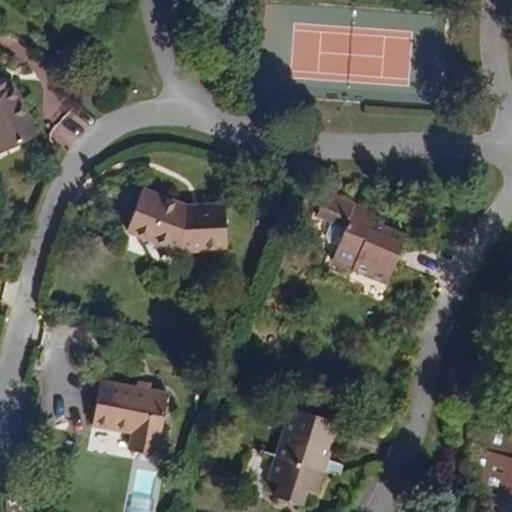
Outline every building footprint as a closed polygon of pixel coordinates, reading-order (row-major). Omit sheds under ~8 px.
[(0,151),(33,135),(11,85),(0,81),(0,151)] [(227,248),(224,204),(189,206),(146,191),(129,230),(180,249),(227,248)] [(399,255),(407,236),(373,222),(377,213),(355,204),(356,203),(327,191),(317,215),(345,227),(336,251),(357,260),(353,268),(388,283),(395,264),(385,260),(388,250),(399,255)] [(395,264),(399,255),(388,250),(385,260),(395,264)] [(353,268),(357,260),(336,251),(332,260),(353,268)] [(151,391),(152,383),(139,380),(137,388),(151,391)] [(157,454),(169,395),(151,391),(137,388),(102,381),(93,426),(132,433),(129,449),(157,454)] [(511,511),(511,398),(508,397),(493,431),(471,426),(471,436),(475,463),(481,486),(491,511),(511,511)] [(328,459),(340,423),(294,407),(265,492),(311,508),(324,471),(328,459)] [(340,476),(344,465),(328,459),(324,471),(340,476)]
